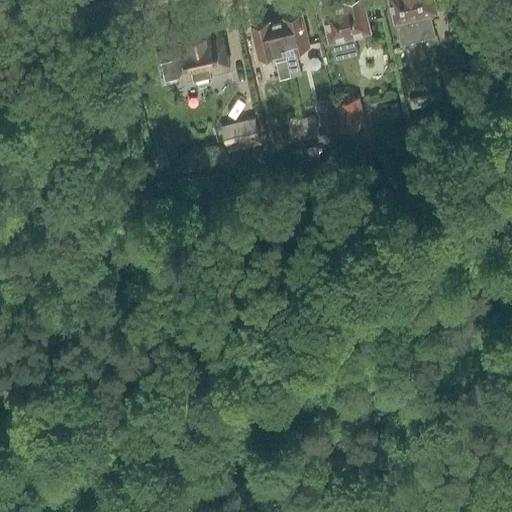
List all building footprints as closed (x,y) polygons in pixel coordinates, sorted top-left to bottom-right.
[(348,0),(324,6),(337,61),(360,56),(354,34),(371,30),(363,0),(348,0)] [(392,0),(403,44),(437,35),(431,11),(438,10),(435,0),(392,0)] [(278,17),(292,76),(303,73),(297,47),(311,44),(303,11),(278,17)] [(281,78),(292,76),(278,17),(252,23),(260,57),(276,53),(281,78)] [(176,41),(178,51),(157,56),(163,83),(185,78),(185,81),(196,78),(201,83),(211,81),(214,75),(213,71),(231,67),(222,30),(176,41)] [(466,95),(460,65),(444,69),(450,98),(466,95)] [(411,97),(414,108),(444,101),(441,89),(411,97)] [(335,102),(341,130),(368,125),(362,96),(335,102)] [(324,134),(341,130),(335,102),(334,99),(317,102),(324,134)] [(315,113),(291,119),(286,142),(320,133),(315,113)] [(256,116),(222,125),(230,154),(263,146),(256,116)] [(167,151),(153,154),(158,174),(172,170),(167,151)]
